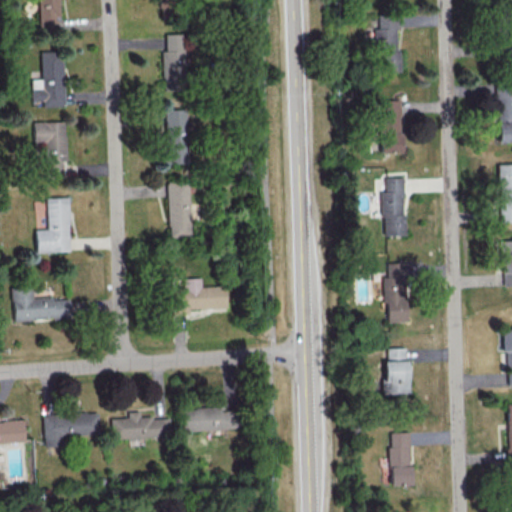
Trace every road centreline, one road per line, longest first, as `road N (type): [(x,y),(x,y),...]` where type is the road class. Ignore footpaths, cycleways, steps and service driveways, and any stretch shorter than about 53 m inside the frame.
road 1 (tertiary): [(309,511),(291,0)]
road 2 (residential): [(447,0),(460,511)]
road 3 (residential): [(125,365),(109,0)]
road 4 (residential): [(304,352),(0,371)]
